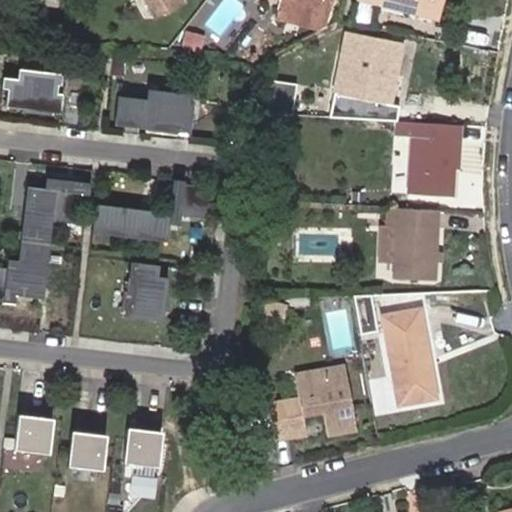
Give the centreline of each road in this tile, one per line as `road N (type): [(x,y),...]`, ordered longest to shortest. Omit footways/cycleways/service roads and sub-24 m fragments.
road 1 (residential): [(0,353),(153,370),(197,361),(218,317),(231,204),(229,190),(205,167),(0,138)]
road 2 (residential): [(222,511),(511,435)]
